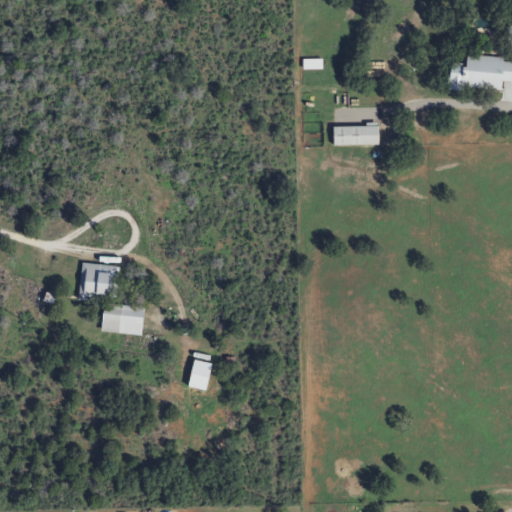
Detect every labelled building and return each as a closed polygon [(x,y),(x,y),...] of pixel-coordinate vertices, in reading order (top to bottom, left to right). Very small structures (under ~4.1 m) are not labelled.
[(511,26),(502,26),(502,54),(511,53),(511,26)] [(511,60),(459,57),(458,66),(443,65),(441,90),(494,94),(495,83),(511,83),(511,60)] [(319,60),(300,60),(300,70),(319,70),(319,60)] [(330,127),(330,146),(375,146),(375,127),(330,127)] [(113,334),(115,305),(107,304),(109,267),(74,265),(71,302),(95,304),(94,333),(113,334)]
